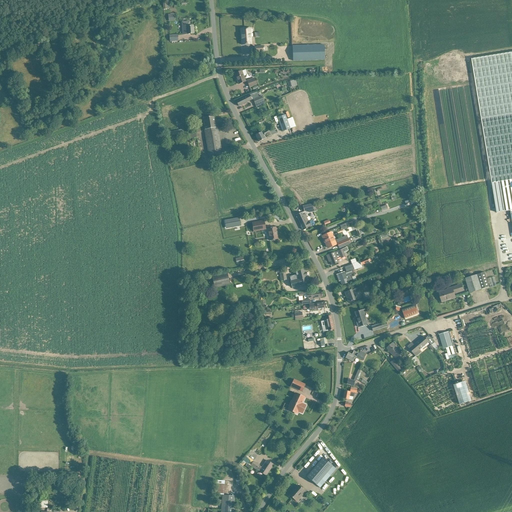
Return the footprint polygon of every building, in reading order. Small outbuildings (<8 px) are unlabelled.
[(194,34),(193,26),(190,26),(189,22),(182,22),(183,32),(184,32),(184,35),(194,34)] [(242,45),(253,44),(252,28),(241,29),(241,36),(242,36),(242,39),(241,39),(242,45)] [(292,46),(293,61),(325,60),(324,45),(292,46)] [(511,52),(472,59),(490,174),(491,178),(491,180),(497,213),(511,211),(510,209),(511,208),(511,181),(511,180),(511,179),(511,52)] [(246,82),(244,76),(245,76),(247,72),(245,70),(234,74),(236,78),(238,84),(246,82)] [(257,85),(254,78),(247,81),(249,87),(257,85)] [(250,95),(236,101),(238,106),(252,100),(253,100),(257,98),(255,93),(250,95)] [(257,98),(253,100),(256,107),(265,103),(262,96),(259,98),(257,98)] [(285,115),(278,117),(283,132),(290,129),(285,115)] [(214,116),(209,117),(203,118),(205,129),(204,129),(209,158),(222,156),(217,127),(215,128),(214,116)] [(272,125),(274,128),(264,133),(265,134),(263,135),(261,132),(260,133),(255,135),(259,142),(263,140),(265,139),(266,138),(277,132),(277,131),(278,130),(275,124),(272,125)] [(313,206),(313,204),(303,207),(304,212),(308,210),(309,213),(316,211),(315,206),(313,206)] [(301,213),(296,215),(303,230),(308,228),(311,226),(315,224),(312,219),(308,221),(305,214),(302,215),(301,213)] [(227,224),(228,224),(229,228),(241,226),(239,218),(230,220),(226,220),(227,224)] [(264,221),(252,223),(253,232),(266,229),(264,221)] [(276,227),(271,228),(267,229),(270,241),(278,239),(277,232),(276,232),(275,229),(276,229),(276,227)] [(380,238),(381,242),(394,237),(392,232),(387,234),(388,235),(380,238)] [(331,233),(327,235),(322,236),(324,240),(327,248),(336,245),(331,233)] [(350,244),(348,239),(337,243),(339,248),(350,244)] [(334,253),(332,253),(327,255),(332,265),(338,263),(335,256),(339,255),(341,258),(344,257),(343,253),(347,250),(346,247),(337,251),(338,251),(334,253)] [(368,260),(367,258),(344,267),(346,272),(338,275),(341,285),(356,280),(352,270),(362,267),(362,265),(369,263),(369,262),(371,261),(370,259),(368,260)] [(305,273),(304,269),(296,271),(298,280),(290,281),(292,288),(308,284),(306,276),(305,276),(304,273),(305,273)] [(481,289),(489,287),(485,272),(477,275),(481,289)] [(215,288),(219,287),(220,291),(224,290),(223,287),(230,285),(227,273),(212,276),(215,288)] [(481,290),(481,289),(477,275),(465,278),(470,293),(481,290)] [(463,291),(462,286),(462,285),(447,289),(448,290),(439,293),(442,302),(449,300),(448,299),(450,298),(450,299),(455,297),(454,294),(457,293),(463,291)] [(351,290),(349,291),(344,292),(348,302),(355,300),(353,294),(363,290),(361,286),(351,290)] [(364,294),(363,294),(365,301),(371,299),(369,291),(363,292),(364,294)] [(324,303),(319,303),(309,305),(310,311),(325,309),(324,303)] [(419,315),(418,310),(416,304),(402,309),(405,320),(419,315)] [(360,311),(360,310),(359,311),(355,312),(358,322),(357,322),(358,327),(367,324),(362,310),(360,311)] [(331,316),(326,317),(325,317),(326,321),(321,322),(322,326),(324,326),(325,331),(329,331),(334,329),(331,316)] [(386,322),(371,326),(373,331),(387,327),(386,322)] [(453,346),(449,332),(439,335),(443,349),(453,346)] [(419,350),(429,342),(431,345),(435,342),(429,335),(426,338),(424,337),(414,345),(412,343),(408,347),(416,356),(421,352),(419,350)] [(402,353),(396,347),(393,343),(387,348),(396,359),(402,353)] [(362,360),(363,358),(366,354),(360,351),(359,354),(354,351),(352,355),(348,353),(345,358),(349,360),(352,362),(355,357),(362,360)] [(399,372),(402,370),(393,360),(391,363),(399,372)] [(354,381),(352,380),(348,379),(346,384),(353,386),(355,381),(356,381),(361,370),(359,369),(354,381)] [(291,387),(302,392),(305,385),(294,380),(291,387)] [(463,382),(454,385),(459,405),(469,402),(463,382)] [(357,389),(355,388),(351,388),(350,392),(344,391),(343,399),(348,400),(349,396),(353,397),(354,393),(356,393),(357,389)] [(304,397),(295,393),(288,410),(297,414),(298,411),(302,413),(306,406),(302,404),(304,397)] [(263,436),(266,438),(271,432),(268,429),(263,436)] [(259,465),(246,456),(243,461),(256,470),(256,469),(259,471),(266,475),(269,470),(270,469),(273,465),(267,460),(262,468),(259,466),(259,465)] [(336,469),(333,466),(323,458),(306,477),(316,485),(320,488),(336,469)] [(222,495),(222,499),(222,500),(219,500),(219,504),(222,504),(221,511),(233,511),(235,496),(224,495),(225,481),(216,480),(215,494),(222,495)] [(305,492),(302,489),(299,486),(293,492),(290,496),(297,502),(305,492)]
